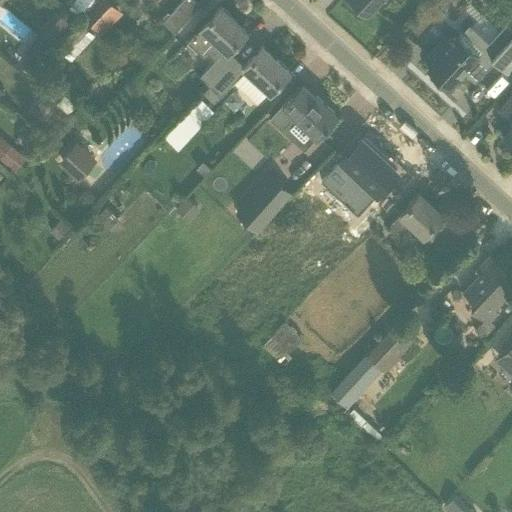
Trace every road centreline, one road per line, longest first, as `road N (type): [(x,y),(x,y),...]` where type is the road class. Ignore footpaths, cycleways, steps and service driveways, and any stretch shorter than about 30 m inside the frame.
road 1 (residential): [(511,210),(287,0)]
road 2 (track): [(106,511),(79,470),(54,453),(22,459),(0,481)]
